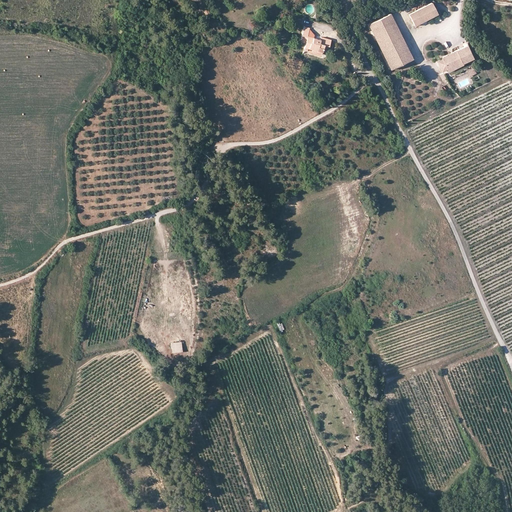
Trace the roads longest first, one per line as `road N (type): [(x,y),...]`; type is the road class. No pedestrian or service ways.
road 1 (track): [(376,77),(282,137),(214,146),(200,189),(180,207),(67,241),(35,272),(0,285)]
road 2 (track): [(511,368),(460,242),(369,69)]
